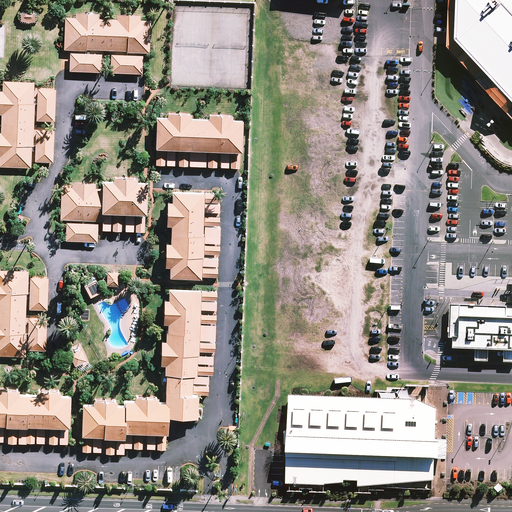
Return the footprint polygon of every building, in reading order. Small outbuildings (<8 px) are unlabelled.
[(511,0),(449,0),(448,48),(500,104),(511,116),(511,0)] [(34,23),(35,22),(36,14),(20,13),(20,22),(21,22),(22,23),(23,23),(24,24),(25,24),(26,24),(27,24),(28,24),(29,24),(30,24),(31,24),(32,24),(33,23),(34,23)] [(77,21),(67,20),(66,52),(151,56),(153,24),(142,24),(143,19),(119,18),(119,23),(101,22),(101,17),(78,16),(77,21)] [(104,57),(72,55),(71,74),(103,75),(104,57)] [(144,77),(145,59),(113,57),(112,75),(144,77)] [(1,169),(32,170),(36,85),(5,84),(4,94),(0,94),(0,117),(3,117),(2,135),(0,135),(0,159),(1,159),(1,169)] [(58,93),(40,92),(38,123),(57,124),(58,93)] [(168,119),(158,119),(157,150),(243,154),(244,122),(233,122),(233,117),(210,116),(210,121),(191,120),(192,115),(169,114),(168,119)] [(55,165),(56,133),(38,132),(37,164),(55,165)] [(148,216),(148,184),(138,184),(138,179),(115,178),(115,183),(104,182),(104,190),(103,214),(148,216)] [(103,214),(104,190),(97,190),(98,185),(73,184),(73,188),(63,188),(62,221),(103,223),(103,214)] [(171,279),(203,280),(203,258),(204,258),(205,236),(204,236),(205,194),(173,193),(173,203),(168,203),(167,227),(172,227),(172,244),(167,244),(166,268),(172,268),(171,279)] [(100,225),(68,224),(67,243),(99,244),(100,225)] [(0,357),(26,358),(30,273),(0,271),(0,357)] [(121,288),(121,274),(109,274),(109,287),(121,288)] [(51,280),(32,279),(31,311),(49,312),(51,280)] [(104,293),(98,282),(86,288),(92,299),(104,293)] [(95,405),(84,405),(83,437),(105,438),(126,439),(126,433),(169,435),(169,418),(199,419),(200,396),(193,396),(194,376),(198,376),(201,292),(170,290),(170,301),(165,301),(164,325),(169,325),(168,333),(167,333),(167,342),(162,342),(161,366),(166,366),(166,375),(168,375),(166,403),(160,403),(160,399),(137,398),(137,402),(128,402),(127,406),(118,406),(118,402),(95,401),(95,405)] [(511,306),(450,303),(449,329),(448,337),(453,337),(453,346),(475,348),(488,348),(503,349),(511,349),(511,306)] [(90,321),(90,310),(81,310),(81,321),(90,321)] [(49,321),(31,320),(29,352),(47,353),(49,321)] [(488,348),(475,348),(475,354),(475,358),(474,360),(488,360),(488,357),(488,355),(488,348)] [(511,349),(503,349),(503,355),(503,359),(503,361),(511,361),(511,349)] [(77,368),(89,363),(84,351),(72,356),(77,368)] [(0,425),(7,426),(7,427),(29,428),(29,427),(71,429),(72,397),(62,397),(62,392),(38,391),(38,396),(21,395),(21,390),(0,389),(0,425)] [(418,400),(291,395),(287,484),(291,484),(325,484),(347,482),(347,480),(360,480),(359,486),(432,479),(434,479),(435,455),(439,455),(439,447),(439,439),(435,439),(436,407),(418,400)]
